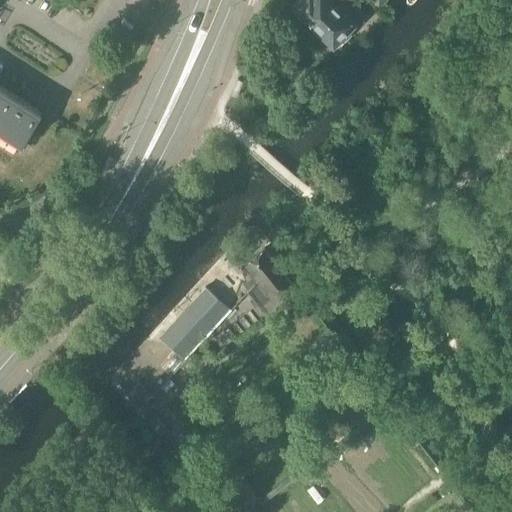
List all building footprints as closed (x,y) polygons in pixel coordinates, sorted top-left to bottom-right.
[(367,12),(354,0),(340,0),(339,1),(337,0),(297,0),(296,1),(297,5),(296,6),(315,25),(316,29),(321,34),(326,34),(328,37),(339,26),(343,29),(354,18),(358,21),(367,12)] [(281,68),(291,78),(301,67),(291,57),(281,68)] [(0,132),(19,144),(39,111),(0,86),(0,132)] [(284,285),(290,280),(264,248),(244,263),(253,275),(243,283),(248,290),(247,290),(267,316),(292,295),(284,285)] [(205,287),(161,336),(183,356),(227,308),(205,287)] [(139,410),(153,395),(138,381),(127,394),(134,404),(139,410)] [(408,447),(417,440),(389,404),(365,422),(371,430),(385,419),(408,447)] [(245,480),(234,489),(248,506),(259,497),(245,480)]
